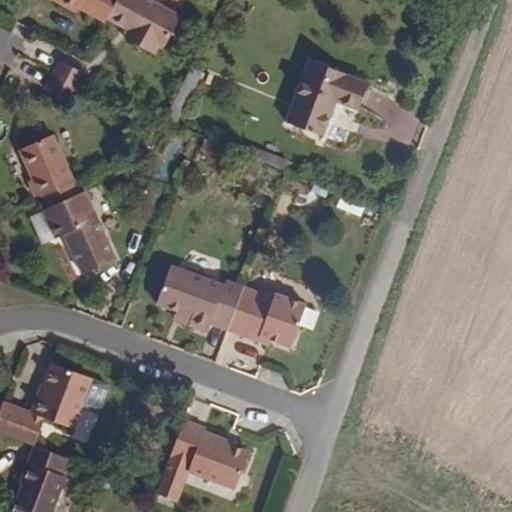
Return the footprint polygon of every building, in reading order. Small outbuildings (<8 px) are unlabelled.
[(53,0),(75,12),(79,5),(103,19),(106,15),(114,0),(53,0)] [(167,45),(181,14),(157,0),(114,0),(106,15),(127,26),(121,36),(152,52),(160,41),(167,45)] [(95,71),(65,55),(57,68),(89,83),(95,71)] [(364,108),(375,80),(312,55),(287,116),(328,133),(342,99),(364,108)] [(79,103),(89,83),(57,68),(48,86),(79,103)] [(87,177),(67,125),(26,141),(35,169),(32,177),(39,195),(45,193),(81,179),(87,177)] [(49,206),(86,190),(81,179),(45,193),(49,206)] [(120,258),(94,187),(86,190),(49,206),(59,233),(68,231),(83,273),(120,258)] [(228,327),(245,281),(226,273),(223,281),(172,261),(157,303),(177,310),(172,320),(207,333),(211,321),(228,327)] [(285,341),(302,294),(280,286),(271,291),(245,281),(228,327),(266,341),(268,336),(285,341)] [(74,445),(100,375),(64,361),(46,408),(55,412),(42,443),(76,457),(74,445)] [(42,443),(55,412),(46,408),(42,406),(28,438),(39,442),(42,443)] [(258,453),(231,444),(232,439),(191,420),(176,459),(199,468),(196,474),(244,494),(258,453)] [(71,473),(76,457),(42,443),(39,442),(28,473),(32,479),(16,511),(62,511),(77,476),(71,473)] [(196,474),(199,468),(176,459),(162,497),(185,507),(196,474)]
